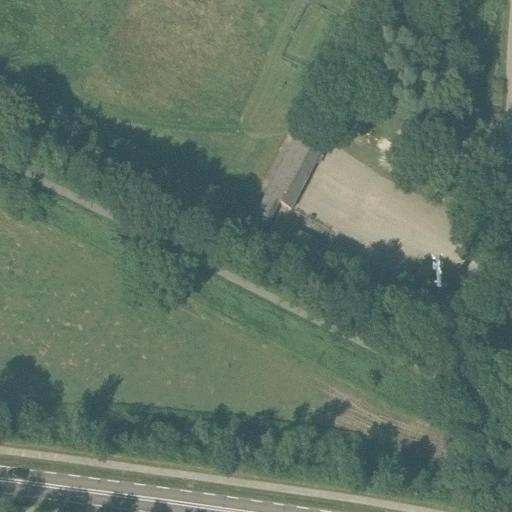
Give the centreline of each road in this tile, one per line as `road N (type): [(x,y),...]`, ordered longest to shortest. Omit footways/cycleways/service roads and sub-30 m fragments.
road 1 (primary): [(235,511),(0,479)]
road 2 (unclassified): [(511,228),(511,60)]
